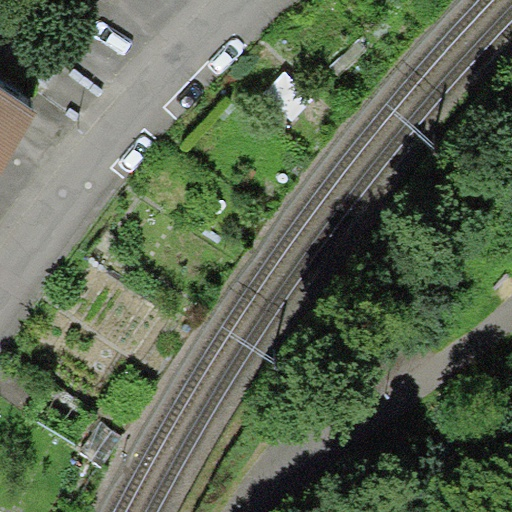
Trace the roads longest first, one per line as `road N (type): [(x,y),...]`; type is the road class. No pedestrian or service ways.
road 1 (residential): [(223,0),(83,144),(0,271)]
road 2 (track): [(247,511),(354,406),(473,348),(511,309)]
